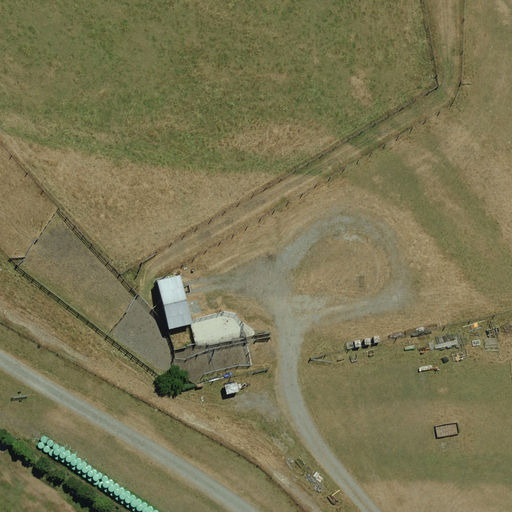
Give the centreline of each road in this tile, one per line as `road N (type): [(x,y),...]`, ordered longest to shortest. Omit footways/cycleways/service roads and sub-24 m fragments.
road 1 (track): [(370,511),(298,409),(286,304),(293,266),(319,222),(339,218),(365,228),(400,272)]
road 2 (track): [(0,358),(197,473),(247,511)]
